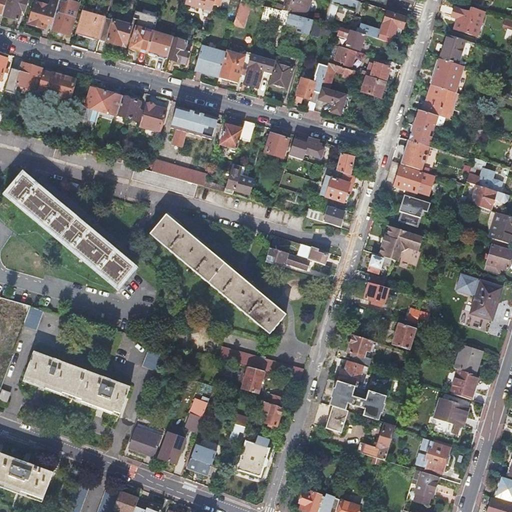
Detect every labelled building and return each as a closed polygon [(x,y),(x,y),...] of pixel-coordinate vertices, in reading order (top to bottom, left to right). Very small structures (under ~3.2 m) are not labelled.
[(25,0),(7,0),(3,16),(2,17),(19,22),(21,15),(23,16),(28,1),(25,0)] [(56,12),(59,1),(59,0),(50,0),(49,7),(34,2),(28,24),(46,29),(47,25),(49,16),(54,18),(56,12)] [(52,26),(50,31),(69,36),(74,18),(79,3),(69,0),(65,2),(59,1),(56,12),(54,18),(52,26)] [(216,0),(187,0),(186,4),(205,9),(205,8),(213,10),(215,5),(216,0)] [(244,28),(252,3),(242,0),(234,26),(244,28)] [(277,5),(278,0),(270,0),(269,8),(276,10),(277,5)] [(285,5),(284,7),(283,12),(290,14),(306,18),(310,0),(286,0),(286,1),(288,2),(287,5),(285,5)] [(332,0),(331,4),(328,17),(326,24),(333,26),(338,6),(357,12),(360,2),(354,0),(332,0)] [(276,10),(269,8),(266,7),(263,15),(262,20),(277,25),(275,32),(284,34),(287,25),(290,14),(283,12),(276,10)] [(485,13),(472,9),(471,13),(456,8),(453,17),(459,19),(456,29),(478,36),(485,13)] [(75,33),(100,40),(106,19),(81,12),(75,33)] [(143,14),(136,12),(133,19),(138,21),(130,49),(148,54),(154,33),(156,27),(158,19),(156,18),(143,14)] [(366,36),(392,44),(394,38),(400,40),(407,19),(388,13),(382,31),(361,25),(359,34),(366,36)] [(297,33),(309,36),(314,21),(290,14),(287,25),(298,28),(297,33)] [(100,40),(108,42),(114,21),(106,19),(100,40)] [(108,42),(125,47),(131,26),(114,21),(108,42)] [(359,34),(352,32),(348,45),(353,46),(352,49),(361,52),(366,36),(359,34)] [(168,60),(174,39),(154,33),(148,54),(168,60)] [(459,65),(466,41),(448,35),(441,59),(459,65)] [(187,43),(175,39),(168,60),(169,60),(186,65),(190,53),(185,52),(187,43)] [(195,71),(219,78),(226,54),(202,47),(195,71)] [(352,67),(357,53),(340,47),(338,51),(335,62),(352,67)] [(226,54),(219,78),(221,79),(238,84),(241,76),(242,70),(245,61),(246,57),(238,55),(227,52),(226,54)] [(457,93),(465,67),(459,65),(441,59),(432,86),(457,93)] [(287,91),(294,67),(277,62),(270,86),(287,91)] [(353,80),(356,72),(332,64),(329,63),(328,67),(322,87),(330,90),(336,72),(344,74),(343,77),(353,80)] [(367,72),(363,71),(362,74),(387,81),(391,69),(386,67),(380,66),(375,64),(370,63),(367,72)] [(11,70),(5,91),(14,94),(15,91),(17,85),(29,89),(36,91),(42,70),(22,64),(20,72),(11,70)] [(322,87),(328,67),(319,64),(316,77),(315,83),(303,79),(298,96),(304,98),(312,100),(308,111),(314,111),(318,99),(322,87)] [(259,89),(260,85),(261,81),(263,81),(264,78),(262,77),(263,71),(250,67),(245,85),(259,89)] [(51,74),(43,72),(36,95),(42,97),(43,94),(45,93),(69,100),(75,81),(51,74)] [(381,99),(386,83),(367,77),(362,93),(381,99)] [(17,85),(15,91),(28,95),(29,89),(17,85)] [(428,90),(458,99),(460,94),(457,93),(432,86),(430,85),(428,90)] [(347,95),(330,90),(322,87),(318,99),(335,105),(332,113),(341,116),(347,95)] [(91,89),(86,107),(83,106),(79,118),(96,123),(98,116),(105,93),(91,89)] [(454,113),(458,99),(428,90),(423,104),(426,104),(423,112),(446,119),(449,120),(451,112),(454,113)] [(122,98),(105,93),(98,116),(115,121),(122,98)] [(146,105),(122,98),(115,121),(114,123),(123,126),(125,118),(141,123),(146,105)] [(166,111),(146,105),(141,123),(140,127),(156,131),(160,132),(161,129),(163,123),(166,111)] [(173,145),(182,147),(186,133),(212,140),(218,120),(177,108),(171,129),(177,131),(173,145)] [(415,126),(434,132),(436,125),(443,128),(446,119),(423,112),(421,111),(420,111),(415,126)] [(254,124),(245,122),(242,130),(240,139),(249,142),(254,124)] [(242,130),(222,124),(216,143),(237,149),(240,139),(242,130)] [(409,141),(429,147),(434,132),(415,126),(409,141)] [(132,180),(134,180),(137,168),(129,165),(104,158),(87,154),(70,149),(24,135),(2,129),(0,128),(0,142),(34,152),(132,180)] [(478,146),(483,130),(478,129),(473,145),(478,146)] [(283,158),(289,139),(271,134),(265,153),(283,158)] [(307,145),(294,141),(289,157),(303,161),(305,154),(323,159),(326,150),(317,147),(319,143),(308,140),(307,145)] [(429,147),(409,141),(402,165),(421,171),(424,162),(425,163),(427,156),(425,155),(429,147)] [(354,157),(340,155),(336,171),(350,175),(354,157)] [(152,172),(198,185),(204,187),(207,175),(155,159),(152,172)] [(478,165),(473,163),(466,182),(476,186),(479,186),(479,184),(485,186),(487,181),(491,182),(491,180),(494,173),(482,169),(480,178),(474,177),(478,165)] [(232,166),(224,192),(232,195),(234,190),(250,195),(255,181),(240,177),(242,169),(232,166)] [(422,174),(400,167),(394,186),(416,193),(422,174)] [(137,168),(134,180),(194,197),(198,185),(152,172),(137,168)] [(350,175),(336,171),(329,169),(320,195),(347,204),(355,177),(350,175)] [(118,255),(112,250),(91,233),(86,228),(65,211),(60,206),(40,189),(34,184),(23,175),(7,194),(117,287),(133,268),(118,255)] [(502,183),(491,180),(491,182),(487,181),(485,186),(479,184),(479,186),(499,193),(502,183)] [(37,181),(34,184),(40,189),(43,185),(37,181)] [(479,186),(476,186),(470,204),(491,211),(495,199),(498,200),(500,193),(499,193),(479,186)] [(424,201),(408,196),(402,215),(408,217),(407,220),(408,220),(405,227),(415,231),(417,223),(418,223),(421,213),(420,213),(424,201)] [(63,202),(60,206),(65,211),(69,207),(63,202)] [(326,215),(324,222),(341,228),(343,221),(342,221),(344,213),(335,210),(330,208),(329,208),(326,215)] [(309,209),(307,217),(318,221),(321,213),(309,209)] [(326,215),(321,213),(318,221),(324,222),(326,215)] [(511,217),(497,213),(489,238),(511,245),(511,217)] [(267,300),(261,295),(240,278),(235,273),(214,256),(209,251),(188,234),(183,229),(166,215),(150,234),(269,334),(286,316),(267,300)] [(86,228),(91,233),(95,229),(89,224),(86,228)] [(186,225),(183,229),(188,234),(192,230),(186,225)] [(422,241),(423,237),(390,226),(388,230),(403,235),(422,241)] [(403,235),(388,230),(386,237),(384,237),(381,246),(382,246),(379,256),(384,258),(392,260),(398,262),(401,253),(409,248),(419,251),(422,241),(403,235)] [(320,253),(321,251),(314,249),(303,245),(300,257),(310,260),(325,265),(327,260),(328,256),(320,253)] [(115,246),(112,250),(118,255),(121,251),(115,246)] [(491,261),(488,270),(500,274),(501,269),(508,271),(509,268),(511,269),(511,260),(511,256),(511,251),(495,246),(492,256),(489,255),(487,260),(491,261)] [(212,247),(209,251),(214,256),(218,252),(212,247)] [(287,254),(270,249),(268,255),(276,258),(275,262),(284,265),(285,263),(306,269),(307,267),(310,268),(311,265),(308,264),(309,262),(287,255),(287,254)] [(372,256),(367,271),(378,274),(382,259),(372,256)] [(235,273),(240,278),(244,274),(238,269),(235,273)] [(383,288),(387,276),(381,278),(372,275),(369,284),(383,288)] [(473,304),(471,312),(492,318),(501,289),(502,289),(502,288),(500,287),(499,288),(461,276),(457,291),(471,295),(471,294),(476,295),(473,305),(473,304)] [(369,284),(364,300),(375,303),(374,305),(383,308),(384,303),(385,303),(389,290),(383,288),(369,284)] [(264,291),(261,295),(267,300),(270,296),(264,291)] [(434,302),(430,301),(428,300),(420,325),(427,327),(428,323),(429,319),(434,302)] [(25,323),(23,326),(36,331),(44,312),(31,307),(25,323)] [(492,318),(471,312),(470,314),(471,314),(467,327),(488,333),(489,329),(488,329),(491,320),(492,320),(492,318)] [(436,321),(429,319),(428,323),(427,327),(425,333),(431,335),(436,321)] [(409,350),(415,330),(399,325),(393,345),(409,350)] [(372,342),(352,336),(349,346),(350,346),(348,353),(354,355),(352,362),(348,361),(348,362),(368,368),(369,369),(372,359),(367,358),(371,344),(372,342)] [(151,341),(142,367),(154,372),(164,346),(151,341)] [(376,346),(371,344),(367,358),(372,359),(376,346)] [(482,351),(462,345),(455,369),(459,370),(475,375),(482,351)] [(164,353),(177,357),(179,349),(167,346),(164,353)] [(222,347),(219,359),(249,368),(264,372),(301,383),(305,370),(222,347)] [(130,388),(87,372),(63,363),(34,352),(24,379),(30,381),(30,383),(53,391),(62,394),(62,393),(77,398),(82,400),(82,402),(113,414),(114,412),(120,414),(130,388)] [(368,368),(348,362),(345,373),(341,372),(338,383),(356,388),(360,374),(366,375),(368,368)] [(258,394),(264,372),(249,368),(243,389),(258,394)] [(459,370),(451,394),(471,400),(479,376),(475,375),(459,370)] [(355,407),(365,410),(363,417),(378,422),(385,398),(356,388),(338,383),(330,406),(333,407),(346,411),(348,405),(353,406),(353,407),(354,408),(355,407)] [(2,391),(0,397),(0,400),(7,403),(10,394),(2,391)] [(267,404),(282,408),(285,400),(270,396),(267,404)] [(435,418),(463,426),(469,407),(440,398),(435,418)] [(185,429),(197,433),(204,415),(208,404),(196,400),(195,399),(185,429)] [(267,404),(264,402),(261,412),(262,412),(260,420),(262,420),(261,422),(276,427),(282,408),(267,404)] [(348,412),(346,411),(333,407),(326,429),(342,433),(348,412)] [(235,425),(245,428),(249,419),(234,415),(231,424),(235,425)] [(222,421),(216,419),(213,425),(220,427),(222,421)] [(385,461),(396,427),(385,424),(377,448),(361,443),(358,452),(369,456),(381,459),(385,461)] [(235,425),(229,440),(236,442),(240,431),(243,433),(245,428),(235,425)] [(129,448),(153,457),(160,439),(150,435),(150,434),(137,429),(129,448)] [(176,465),(186,440),(168,433),(159,459),(176,465)] [(256,442),(255,444),(247,441),(237,470),(261,477),(270,449),(267,448),(270,441),(258,437),(256,442)] [(451,447),(435,442),(424,439),(421,450),(429,452),(427,457),(420,454),(416,465),(427,468),(443,473),(451,447)] [(187,469),(215,479),(220,465),(213,462),(216,454),(195,446),(187,469)] [(0,487),(42,503),(53,474),(25,463),(0,454),(0,487)] [(422,472),(416,470),(413,483),(418,484),(416,493),(417,493),(414,501),(428,505),(430,497),(432,498),(432,497),(434,491),(436,484),(438,477),(422,472)] [(82,511),(92,485),(78,481),(67,511),(82,511)] [(511,504),(511,482),(507,481),(506,484),(500,482),(495,500),(511,504)] [(113,511),(116,507),(134,511),(139,500),(120,493),(116,505),(115,505),(118,495),(106,491),(102,501),(97,511),(113,511)] [(336,511),(340,500),(328,495),(326,499),(312,494),(311,494),(309,494),(308,496),(304,494),(300,503),(303,504),(301,510),(305,511),(304,511),(336,511)] [(134,511),(161,511),(163,509),(139,500),(134,511)] [(342,501),(338,511),(357,511),(359,506),(342,501)] [(511,511),(511,506),(509,506),(492,501),(488,511),(511,511)]
